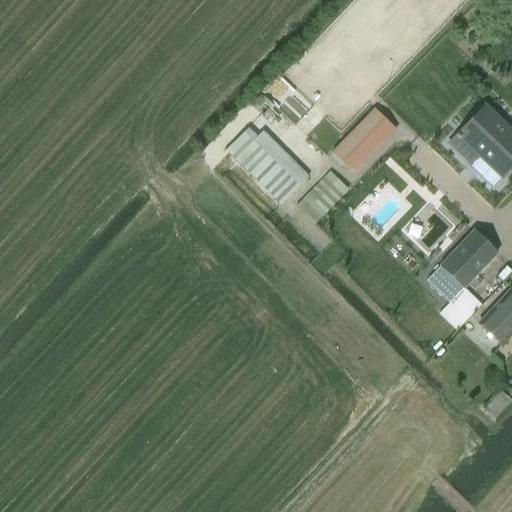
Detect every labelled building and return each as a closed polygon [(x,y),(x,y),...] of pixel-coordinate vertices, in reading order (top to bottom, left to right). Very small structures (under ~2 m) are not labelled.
[(511,134),(484,108),(450,144),(472,165),(478,159),(500,181),(511,168),(511,134)] [(374,110),(331,153),(353,175),(396,131),(374,110)] [(249,129),(226,151),(280,206),(303,183),(249,129)] [(330,172),(295,207),(314,226),(349,190),(330,172)] [(439,268),(427,281),(450,303),(439,315),(456,331),(479,306),(463,291),(498,254),(472,230),(438,267),(439,268)] [(511,287),(477,325),(502,348),(511,336),(511,287)] [(511,404),(501,394),(484,413),(494,422),(511,404)]
